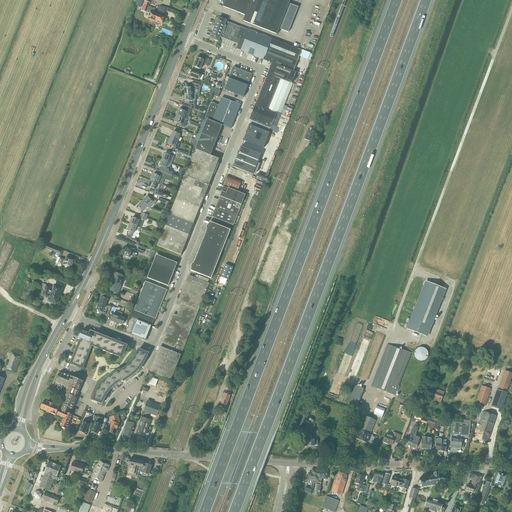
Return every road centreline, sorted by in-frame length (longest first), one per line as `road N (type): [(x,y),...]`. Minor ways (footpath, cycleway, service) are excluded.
road 1 (motorway): [(396,0),(204,511)]
road 2 (motorway): [(233,511),(425,0)]
road 3 (unclassified): [(183,37),(255,63),(256,71),(154,346),(77,317)]
road 4 (secondary): [(67,313),(183,37)]
road 5 (tertiary): [(288,462),(27,446)]
road 6 (tertiary): [(288,462),(511,463)]
road 7 (unknown): [(204,3),(288,37),(309,0)]
road 8 (secondary): [(16,430),(67,313)]
